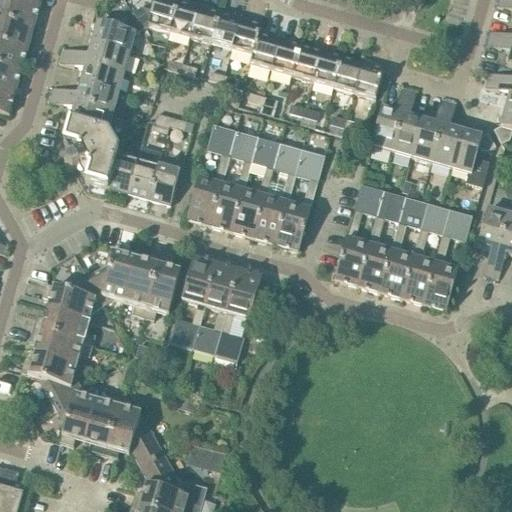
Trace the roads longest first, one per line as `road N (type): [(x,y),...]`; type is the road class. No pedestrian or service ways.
road 1 (residential): [(18,247),(90,215),(303,277)]
road 2 (residential): [(303,277),(336,301),(438,330),(511,311)]
road 3 (residential): [(470,51),(459,97),(393,80),(405,35)]
road 4 (residential): [(61,0),(22,133),(5,141)]
road 5 (residential): [(72,511),(81,487),(45,475),(36,457),(0,446)]
